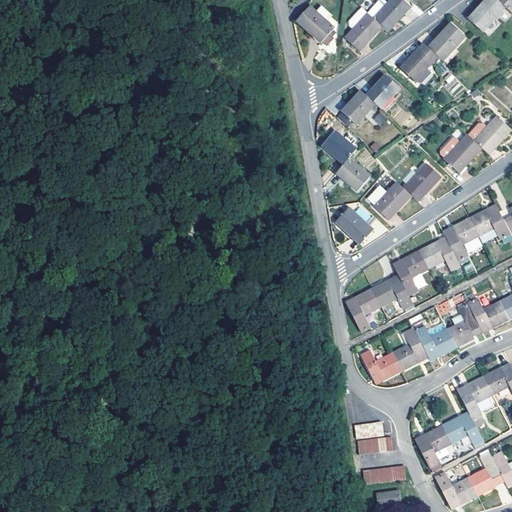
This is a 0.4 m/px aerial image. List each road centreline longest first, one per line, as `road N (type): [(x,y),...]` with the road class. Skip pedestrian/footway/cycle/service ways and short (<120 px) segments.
road 1 (track): [(87,511),(101,451),(181,300),(197,193),(204,86),(152,0)]
road 2 (residential): [(326,280),(511,160)]
road 3 (residential): [(298,107),(463,0)]
road 4 (residential): [(298,107),(326,280)]
road 5 (residential): [(326,280),(342,375),(385,414)]
road 6 (residential): [(511,340),(470,355),(385,414)]
